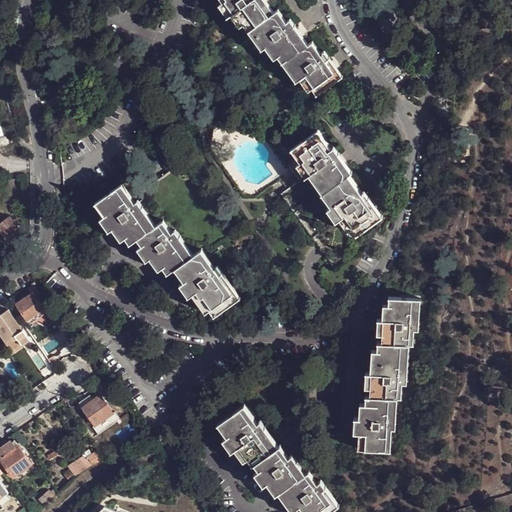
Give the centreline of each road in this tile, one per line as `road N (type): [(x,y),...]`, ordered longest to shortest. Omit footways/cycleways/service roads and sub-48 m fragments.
road 1 (unclassified): [(28,0),(26,71),(43,199),(35,253),(0,281)]
road 2 (residential): [(402,0),(445,49),(504,0)]
